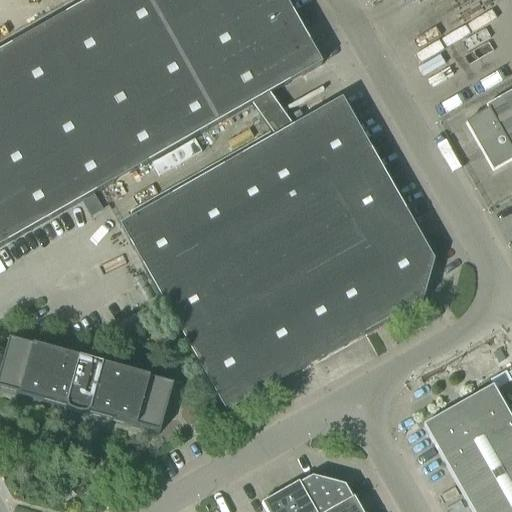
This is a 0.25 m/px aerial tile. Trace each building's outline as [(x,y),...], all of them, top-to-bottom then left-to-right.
[(269,95),(321,66),(283,0),(92,0),(0,52),(0,248),(251,106),(269,95)] [(511,92),(485,107),(487,111),(465,124),(492,172),(511,160),(511,92)] [(251,106),(274,139),(292,129),(269,95),(251,106)] [(225,415),(422,303),(433,262),(341,101),(292,129),(274,139),(118,227),(225,415)] [(151,165),(158,177),(201,153),(194,141),(151,165)] [(87,417),(88,415),(159,434),(172,386),(8,341),(0,369),(0,390),(65,409),(65,411),(67,413),(84,418),(87,417)] [(511,511),(511,422),(492,388),(422,427),(470,511),(511,511)] [(264,511),(332,511),(353,500),(353,499),(352,500),(344,487),(311,478),(299,485),(298,484),(261,505),(264,511)] [(353,499),(353,500),(332,511),(360,511),(353,499)]
